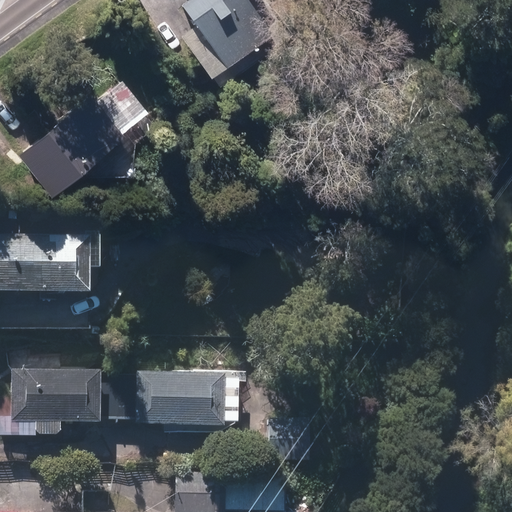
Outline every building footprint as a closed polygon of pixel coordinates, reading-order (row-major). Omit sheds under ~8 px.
[(254,0),(183,0),(180,3),(225,63),(275,27),(254,0)] [(96,98),(92,93),(17,147),(50,193),(126,138),(121,131),(148,112),(124,78),(96,98)] [(0,292),(90,293),(90,237),(0,236),(0,292)] [(61,436),(61,422),(100,422),(101,372),(11,370),(10,421),(26,421),(26,435),(61,436)] [(227,373),(136,372),(136,424),(226,425),(227,373)] [(309,418),(269,419),(270,460),(310,459),(309,418)] [(281,511),(285,511),(286,476),(231,474),(230,511),(281,511)] [(173,511),(224,511),(225,481),(174,480),(173,511)]
